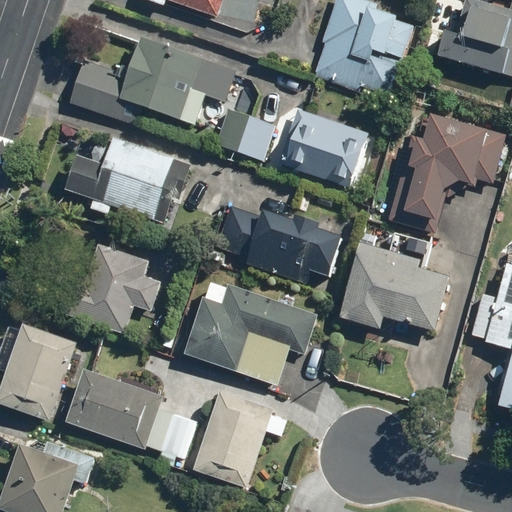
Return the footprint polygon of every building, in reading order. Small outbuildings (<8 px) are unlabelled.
[(227,0),(143,0),(167,8),(169,2),(221,20),(227,0)] [(381,6),(363,0),(340,0),(325,44),(328,45),(317,75),(365,92),(366,89),(394,98),(419,28),(402,22),(403,19),(380,11),(381,6)] [(511,68),(511,12),(470,0),(469,0),(459,36),(449,33),(442,58),(509,78),(511,68)] [(139,127),(145,109),(199,128),(209,98),(227,105),(239,72),(145,40),(134,72),(122,69),(120,73),(88,62),(73,104),(139,127)] [(276,125),(228,108),(215,144),(263,161),(276,125)] [(370,136),(301,111),(281,168),(350,192),(370,136)] [(414,137),(392,222),(441,236),(451,198),(497,185),(510,136),(435,117),(429,141),(414,137)] [(83,157),(70,191),(168,225),(178,196),(184,198),(195,166),(117,139),(108,166),(83,157)] [(325,226),(300,217),(298,223),(268,213),(266,219),(234,208),(219,250),(250,261),(248,266),(310,288),(315,273),(334,280),(348,241),(323,232),(325,226)] [(366,246),(345,321),(386,333),(389,320),(439,334),(455,279),(424,270),(426,262),(366,246)] [(163,283),(147,278),(152,263),(103,247),(90,286),(75,282),(65,315),(128,336),(138,307),(154,312),(163,283)] [(511,373),(502,409),(511,411),(511,266),(489,345),(511,352),(511,373)] [(208,298),(187,356),(281,389),(294,354),(307,359),(322,317),(233,286),(232,290),(215,284),(210,299),(208,298)] [(81,344),(29,326),(1,406),(53,424),(81,344)] [(86,371),(68,424),(147,452),(166,398),(86,371)] [(277,410),(223,393),(198,472),(252,489),(277,410)] [(26,446),(3,509),(9,511),(67,511),(78,482),(89,486),(98,461),(53,444),(52,447),(35,441),(33,449),(26,446)]
